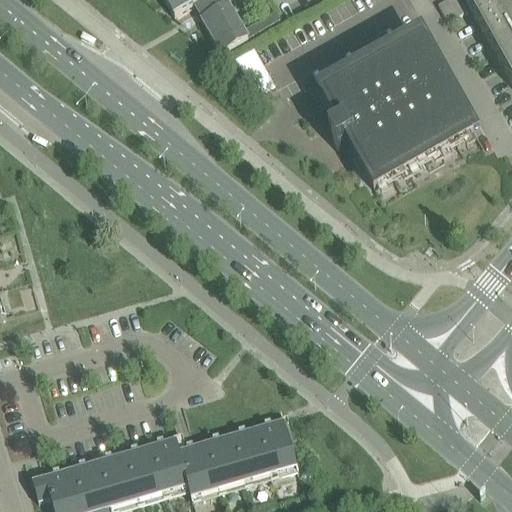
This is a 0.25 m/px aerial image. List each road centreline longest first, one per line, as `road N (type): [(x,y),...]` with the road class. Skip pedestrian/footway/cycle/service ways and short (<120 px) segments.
road 1 (tertiary): [(428,361),(0,3)]
road 2 (tertiary): [(0,70),(420,414)]
road 3 (unclassified): [(510,148),(421,0)]
road 4 (tertiary): [(511,258),(428,361)]
road 5 (tertiary): [(420,414),(511,496)]
